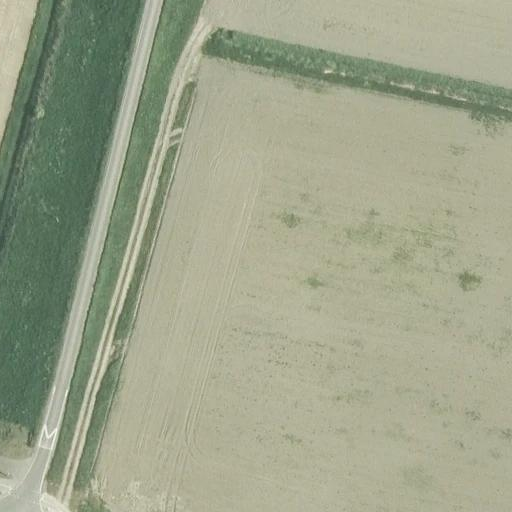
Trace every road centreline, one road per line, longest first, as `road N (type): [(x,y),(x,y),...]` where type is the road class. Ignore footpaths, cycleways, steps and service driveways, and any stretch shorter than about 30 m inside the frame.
road 1 (tertiary): [(22,511),(155,0)]
road 2 (track): [(50,511),(61,506),(195,15)]
